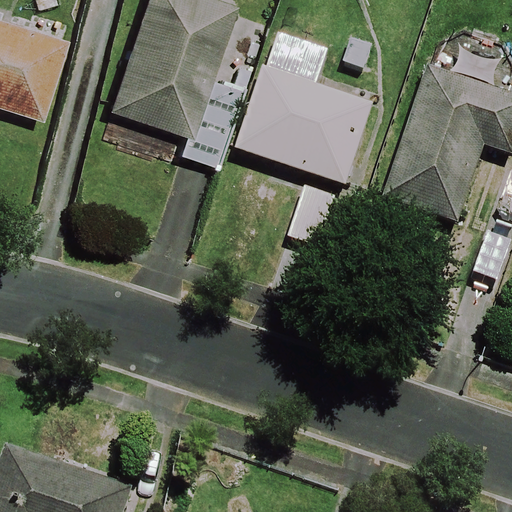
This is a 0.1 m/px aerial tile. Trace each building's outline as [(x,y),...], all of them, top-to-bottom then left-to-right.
[(230,18),(177,0),(144,0),(103,118),(177,144),(170,162),(210,176),(237,98),(206,87),(230,18)] [(71,35),(0,11),(0,101),(45,116),(71,35)] [(323,62),(273,44),(232,159),(338,197),(368,114),(312,94),(323,62)] [(511,147),(511,106),(419,77),(378,209),(453,233),(477,156),(506,165),(511,147)] [(330,205),(301,195),(285,246),(314,255),(330,205)] [(120,511),(124,500),(0,461),(0,511),(120,511)]
